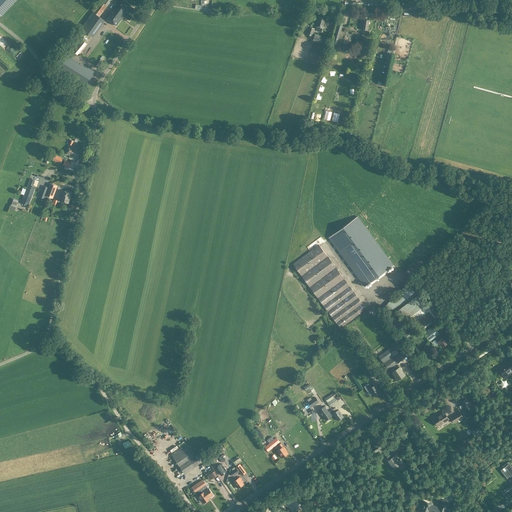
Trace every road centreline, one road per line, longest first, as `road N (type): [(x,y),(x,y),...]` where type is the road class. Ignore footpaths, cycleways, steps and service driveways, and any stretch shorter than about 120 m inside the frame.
road 1 (tertiary): [(233,509),(511,321)]
road 2 (unclassified): [(52,329),(94,137),(91,101)]
road 3 (unclassified): [(52,329),(193,511)]
road 4 (track): [(484,511),(393,401)]
road 5 (track): [(396,405),(474,511)]
road 6 (unclassified): [(91,101),(52,84),(31,50),(0,24)]
